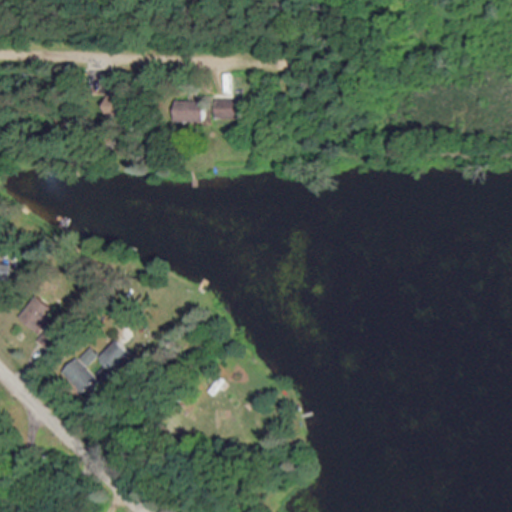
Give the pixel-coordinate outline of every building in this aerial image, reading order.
[(133,118),(133,96),(104,96),(104,118),(133,118)] [(239,121),(239,101),(216,101),(216,121),(239,121)] [(206,123),(206,102),(171,102),(171,123),(206,123)] [(0,250),(0,285),(12,286),(14,266),(2,265),(4,250),(0,250)] [(20,320),(42,337),(39,341),(52,352),(65,335),(48,322),(55,312),(37,298),(20,320)] [(134,357),(118,341),(99,359),(105,365),(95,375),(80,359),(66,373),(96,404),(127,374),(122,368),(134,357)]
